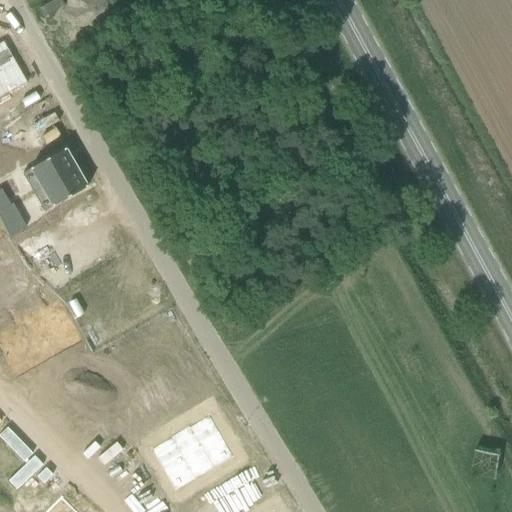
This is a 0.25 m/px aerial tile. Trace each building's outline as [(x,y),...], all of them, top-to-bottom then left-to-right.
[(0,72),(16,63),(4,41),(0,43),(0,72)] [(0,72),(0,104),(13,97),(11,94),(28,84),(16,63),(0,72)] [(66,149),(23,174),(34,193),(40,189),(77,168),(67,150),(66,149)] [(40,189),(34,193),(45,212),(88,187),(88,186),(87,186),(77,168),(40,189)] [(2,190),(0,190),(0,212),(11,206),(11,205),(2,190)] [(11,206),(0,212),(0,217),(10,237),(27,227),(13,204),(11,205),(11,206)] [(106,270),(89,280),(92,285),(90,286),(99,302),(137,280),(127,264),(126,265),(125,263),(108,273),(106,270)] [(26,266),(17,271),(22,280),(31,275),(26,266)] [(17,272),(8,277),(13,285),(22,280),(17,272)] [(99,302),(98,303),(108,320),(110,319),(112,323),(120,318),(122,321),(141,311),(139,307),(154,298),(142,278),(137,280),(99,302)] [(64,290),(57,294),(63,304),(70,300),(64,290)] [(53,299),(38,307),(58,342),(73,334),(53,299)] [(38,307),(23,316),(44,351),(58,342),(38,307)] [(81,313),(72,319),(76,326),(85,320),(81,313)] [(23,316),(9,324),(29,359),(43,351),(23,316)] [(8,324),(0,329),(0,344),(14,368),(29,359),(8,324)] [(204,409),(185,420),(205,455),(225,444),(233,458),(248,449),(231,421),(216,429),(204,409)] [(185,420),(166,431),(187,466),(205,455),(185,420)] [(159,463),(145,471),(164,504),(178,496),(167,477),(186,466),(166,431),(147,442),(159,463)] [(441,511),(408,455),(329,500),(336,511),(441,511)] [(73,511),(60,498),(46,511),(73,511)]
